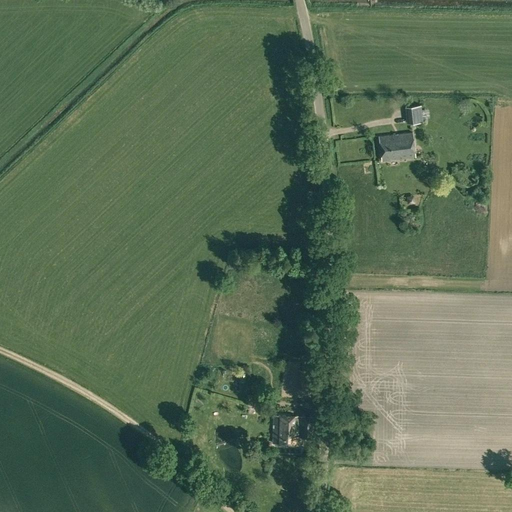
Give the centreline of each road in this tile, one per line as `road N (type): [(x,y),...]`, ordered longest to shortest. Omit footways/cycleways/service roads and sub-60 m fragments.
road 1 (unclassified): [(319,511),(330,348),(326,134),(301,0)]
road 2 (track): [(0,350),(118,410),(233,511)]
